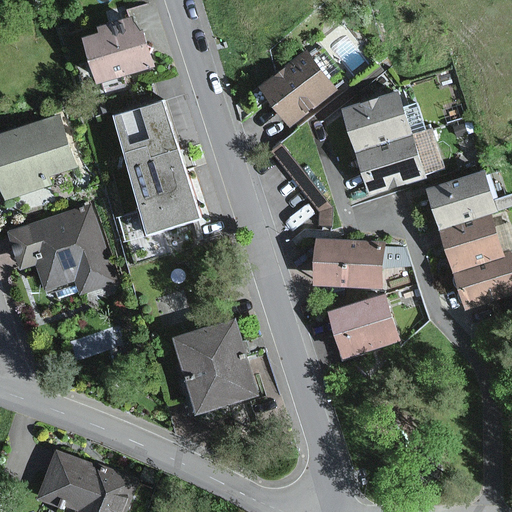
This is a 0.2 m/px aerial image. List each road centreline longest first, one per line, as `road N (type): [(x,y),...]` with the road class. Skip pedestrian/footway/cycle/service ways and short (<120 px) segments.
road 1 (residential): [(182,0),(346,511)]
road 2 (residential): [(0,390),(285,511)]
